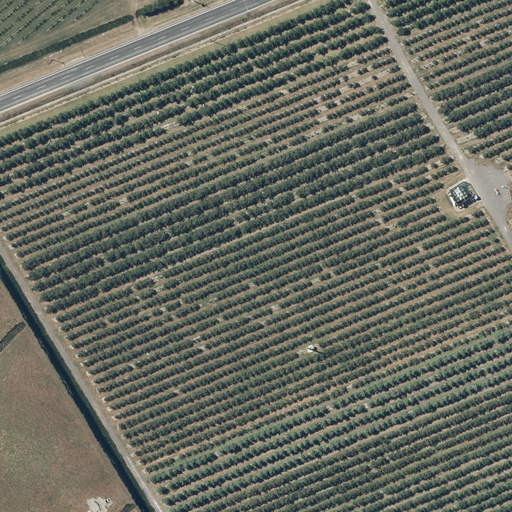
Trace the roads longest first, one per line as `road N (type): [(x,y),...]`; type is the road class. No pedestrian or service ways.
road 1 (tertiary): [(0,104),(254,0)]
road 2 (unknown): [(373,0),(511,236)]
